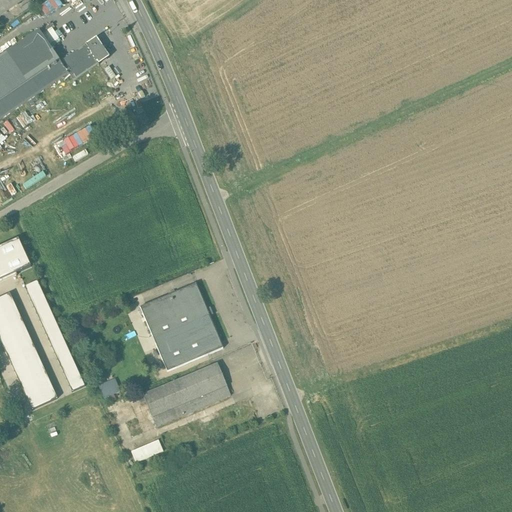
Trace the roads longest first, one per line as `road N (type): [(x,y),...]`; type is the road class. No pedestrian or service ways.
road 1 (tertiary): [(336,511),(181,111)]
road 2 (unclassified): [(181,111),(0,217)]
road 3 (tertiary): [(181,111),(133,0)]
